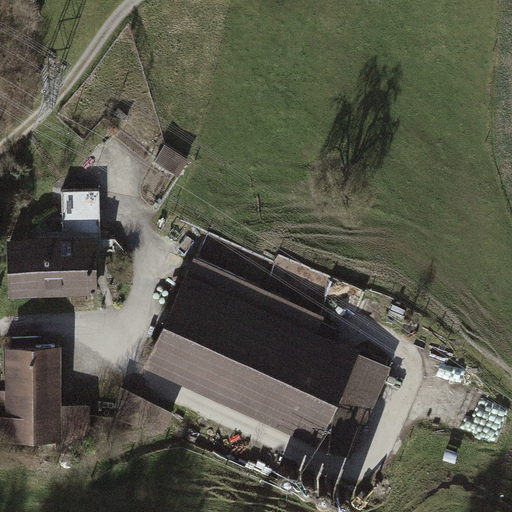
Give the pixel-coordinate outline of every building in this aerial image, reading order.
[(165,148),(156,163),(185,179),(193,165),(165,148)] [(184,218),(173,211),(161,230),(172,237),(184,218)] [(10,240),(11,298),(98,296),(97,238),(10,240)] [(198,259),(148,366),(351,459),(393,369),(320,336),(328,318),(198,259)] [(63,347),(6,347),(6,415),(0,414),(0,442),(92,442),(92,405),(63,405),(63,347)] [(176,412),(122,388),(115,421),(167,434),(176,412)] [(325,481),(317,497),(349,511),(356,495),(325,481)] [(41,483),(25,482),(25,494),(41,495),(41,483)]
